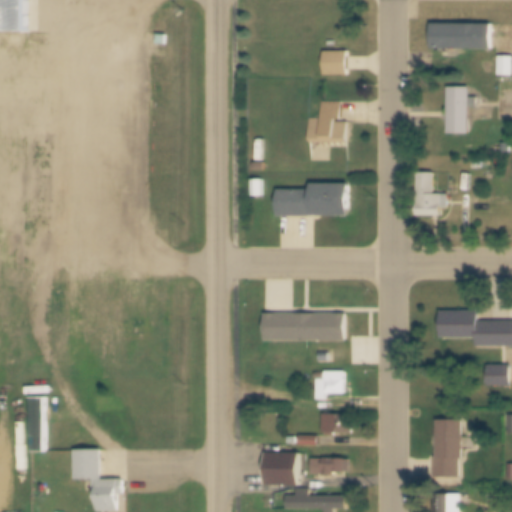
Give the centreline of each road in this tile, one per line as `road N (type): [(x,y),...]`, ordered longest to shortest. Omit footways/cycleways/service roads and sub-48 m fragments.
road 1 (tertiary): [(220,511),(216,0)]
road 2 (residential): [(392,511),(392,0)]
road 3 (residential): [(511,267),(218,267)]
road 4 (track): [(144,462),(94,427),(70,393),(67,373)]
